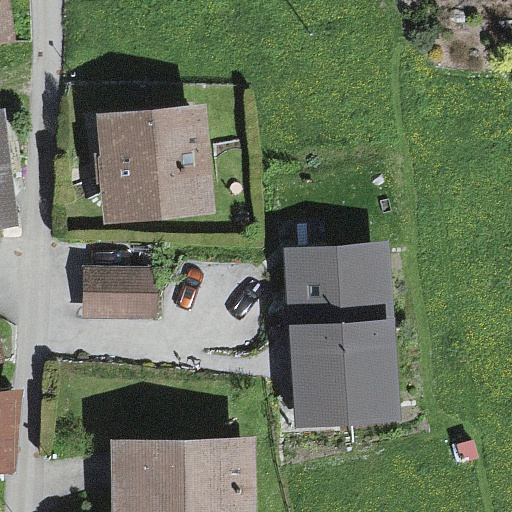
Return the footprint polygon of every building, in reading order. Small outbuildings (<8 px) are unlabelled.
[(4,0),(0,0),(0,45),(12,43),(4,0)] [(197,101),(81,115),(94,230),(211,217),(197,101)] [(371,244),(257,250),(266,430),(380,425),(371,244)] [(158,269),(74,269),(74,325),(158,325),(158,269)] [(249,511),(244,437),(106,446),(110,511),(249,511)]
